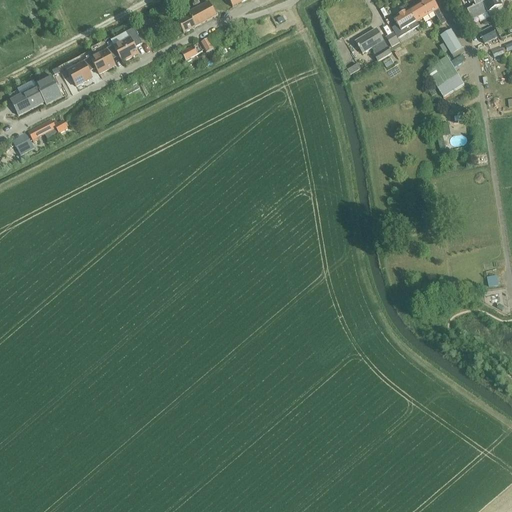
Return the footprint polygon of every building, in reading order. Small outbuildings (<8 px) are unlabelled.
[(243,2),(241,0),(227,0),(232,8),(243,3),(243,2)] [(431,0),(427,0),(409,11),(416,23),(433,13),(441,26),(445,24),(431,0)] [(484,3),(482,0),(470,0),(475,7),(467,11),(472,21),(488,13),(483,4),(484,3)] [(482,0),(484,3),(483,4),(488,13),(494,10),(501,7),(497,0),(482,0)] [(184,21),(178,24),(184,34),(216,17),(209,4),(182,18),(184,21)] [(383,6),(387,14),(392,12),(388,4),(383,6)] [(394,34),(393,34),(399,44),(405,40),(401,31),(404,30),(407,35),(415,30),(412,26),(416,23),(409,11),(394,20),(400,31),(394,35),(394,34)] [(129,39),(113,47),(118,57),(122,63),(138,55),(134,48),(142,45),(133,30),(126,34),(129,39)] [(480,36),(484,45),(496,39),(492,30),(480,36)] [(374,57),(377,64),(392,56),(392,55),(377,31),(356,43),(362,54),(371,50),(375,56),(374,57)] [(444,44),(440,47),(444,54),(448,52),(451,56),(461,50),(450,32),(440,38),(444,44)] [(200,43),(205,54),(220,47),(235,40),(232,34),(225,37),(224,36),(217,39),(215,36),(200,43)] [(341,38),(343,43),(352,40),(349,34),(341,38)] [(399,44),(393,34),(385,39),(391,49),(399,44)] [(351,42),(345,45),(349,54),(355,51),(351,42)] [(189,58),(202,52),(198,44),(181,52),(185,63),(190,60),(189,58)] [(507,45),(496,48),(497,53),(508,50),(507,45)] [(106,51),(91,59),(90,59),(95,69),(99,75),(115,67),(111,61),(118,57),(113,47),(113,46),(105,50),(106,51)] [(90,59),(91,59),(90,58),(82,62),(83,63),(67,72),(76,88),(92,79),(88,73),(95,69),(90,59)] [(427,71),(443,98),(463,86),(447,60),(427,71)] [(347,71),(349,76),(360,70),(357,65),(347,71)] [(57,100),(70,92),(55,70),(42,78),(57,100)] [(121,90),(126,101),(140,94),(135,83),(121,90)] [(38,88),(11,102),(18,116),(45,102),(38,88)] [(52,122),(29,134),(34,144),(37,142),(36,140),(45,135),(48,142),(59,136),(67,132),(63,123),(57,126),(56,123),(53,125),(52,122)] [(13,142),(17,150),(30,144),(26,135),(13,142)] [(497,277),(487,279),(489,290),(499,289),(497,277)]
